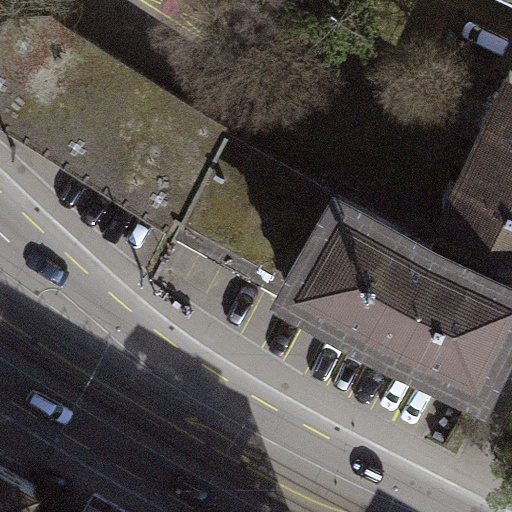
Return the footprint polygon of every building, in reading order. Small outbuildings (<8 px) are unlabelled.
[(183,221),(227,132),(230,126),(51,13),(13,17),(0,37),(0,73),(12,80),(7,88),(6,88),(0,96),(0,104),(175,215),(175,217),(183,221)] [(441,226),(511,259),(511,70),(440,226),(441,226)] [(340,193),(227,132),(183,221),(185,223),(186,221),(291,280),(309,247),(340,193)] [(511,259),(441,226),(430,244),(340,193),(309,247),(291,280),(290,282),(382,334),(480,378),(511,308),(511,259)] [(0,468),(0,511),(10,511),(27,484),(0,468)]
